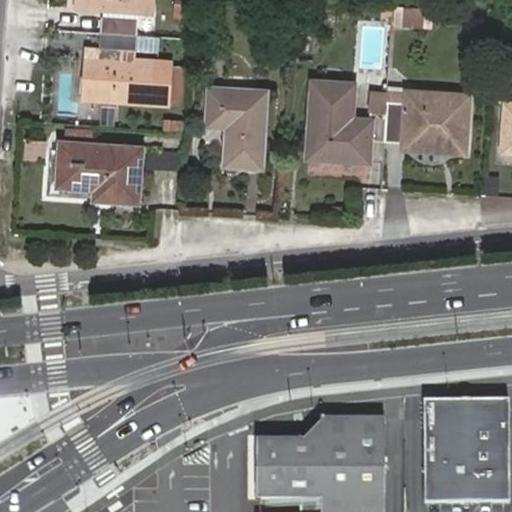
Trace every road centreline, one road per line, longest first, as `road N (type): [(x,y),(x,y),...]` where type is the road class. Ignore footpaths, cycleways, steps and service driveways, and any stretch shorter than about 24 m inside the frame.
road 1 (secondary): [(511,272),(0,327)]
road 2 (residential): [(511,232),(0,286)]
road 3 (secondary): [(511,295),(282,319),(188,357)]
road 4 (secondary): [(3,511),(171,405),(276,360)]
road 5 (secondary): [(276,360),(511,345)]
road 6 (secondary): [(188,357),(0,481)]
road 7 (secondary): [(0,376),(188,357)]
